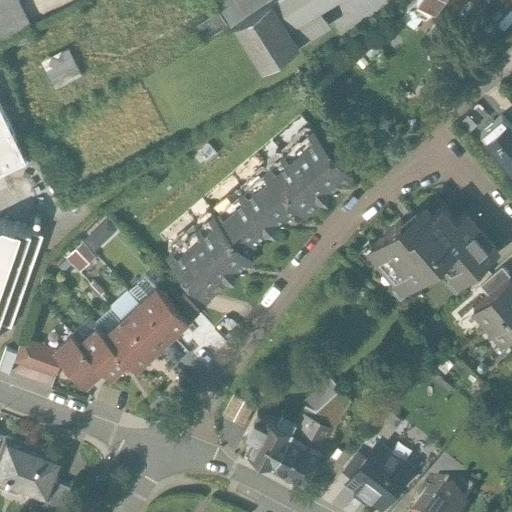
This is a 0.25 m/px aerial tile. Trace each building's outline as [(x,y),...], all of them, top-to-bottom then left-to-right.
[(18,0),(0,0),(0,39),(1,41),(32,27),(18,0)] [(225,0),(220,3),(233,23),(269,0),(225,0)] [(300,43),(272,0),(269,0),(233,23),(262,67),(300,43)] [(272,0),(300,43),(330,24),(321,10),(336,0),(272,0)] [(422,0),(437,11),(444,0),(422,0)] [(227,25),(217,9),(198,21),(208,37),(227,25)] [(69,47),(42,61),(56,87),(83,72),(69,47)] [(0,168),(27,156),(0,100),(0,168)] [(475,123),(466,113),(458,121),(467,130),(475,123)] [(481,132),(487,139),(506,121),(500,115),(481,132)] [(511,125),(507,120),(506,121),(487,139),(511,168),(511,125)] [(303,203),(306,207),(350,168),(312,125),(268,164),(291,189),(303,203)] [(219,207),(253,246),(303,203),(291,189),(268,164),(219,207)] [(499,247),(469,211),(457,221),(444,206),(434,214),(423,202),(368,249),(404,292),(440,261),(458,281),(463,277),(481,262),(499,247)] [(219,207),(170,250),(207,293),(256,250),(253,246),(219,207)] [(2,219),(0,220),(0,322),(11,326),(43,233),(2,219)] [(80,267),(97,252),(82,237),(66,252),(80,267)] [(490,273),(481,262),(463,277),(472,288),(483,279),(490,273)] [(509,275),(500,264),(490,273),(483,279),(492,290),(509,275)] [(471,307),(486,325),(511,303),(511,275),(511,274),(509,275),(492,290),(471,307)] [(158,289),(141,305),(171,338),(188,322),(170,302),(158,289)] [(181,292),(170,302),(188,322),(199,311),(181,292)] [(511,303),(486,325),(501,343),(511,333),(511,303)] [(124,319),(154,353),(171,338),(141,305),(124,319)] [(124,319),(107,335),(131,361),(138,368),(154,353),(124,319)] [(107,335),(99,325),(81,342),(105,369),(113,377),(131,361),(107,335)] [(75,336),(58,352),(63,358),(88,385),(105,369),(81,342),(75,336)] [(54,379),(63,358),(58,352),(21,341),(17,353),(12,366),(54,379)] [(12,366),(17,353),(6,349),(0,365),(0,372),(9,375),(12,366)] [(317,409),(341,387),(330,375),(303,400),(306,404),(317,409)] [(306,404),(301,413),(330,428),(350,397),(341,387),(317,409),(306,404)] [(257,406),(233,394),(222,416),(246,428),(257,406)] [(275,463),(293,428),(261,410),(250,430),(259,435),(251,451),(275,463)] [(293,428),(275,463),(304,478),(330,428),(301,413),(293,428)] [(385,442),(400,422),(389,414),(374,433),(385,442)] [(63,459),(7,438),(0,456),(0,486),(14,493),(21,487),(49,497),(55,481),(63,459)] [(353,478),(350,482),(357,487),(357,492),(366,500),(370,498),(381,506),(410,467),(379,444),(368,457),(353,478)] [(353,478),(368,457),(360,451),(344,472),(353,478)] [(62,511),(75,489),(55,481),(49,497),(46,505),(61,511),(62,511)] [(457,482),(448,496),(463,505),(471,492),(457,482)] [(430,483),(409,511),(465,511),(468,509),(463,505),(448,496),(430,483)]
